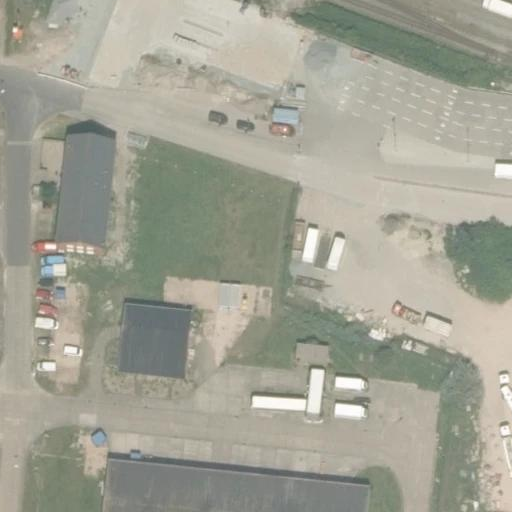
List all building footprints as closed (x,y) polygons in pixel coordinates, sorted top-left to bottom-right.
[(299,113),(274,111),(273,123),(298,124),(299,113)] [(126,140),(142,146),(144,141),(127,135),(126,140)] [(65,183),(59,250),(106,255),(116,148),(69,143),(65,183)] [(59,281),(58,351),(89,351),(89,281),(59,281)] [(201,281),(200,305),(272,308),(273,284),(201,281)] [(128,310),(122,375),(187,381),(193,316),(128,310)] [(330,349),(299,346),(297,364),(329,367),(330,349)] [(259,406),(329,415),(334,374),(318,372),(315,401),(260,395),(259,406)] [(106,465),(101,511),(368,511),(371,490),(219,476),(106,465)]
